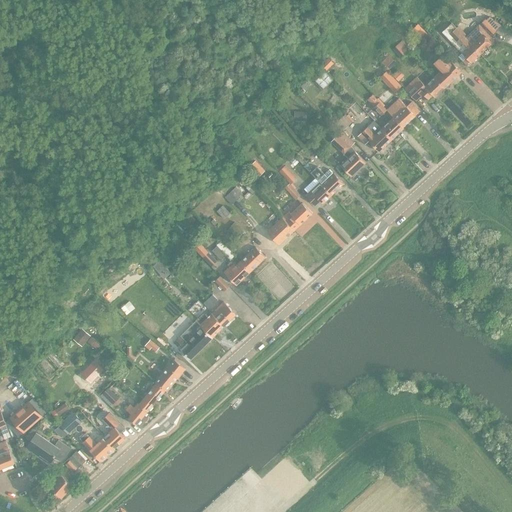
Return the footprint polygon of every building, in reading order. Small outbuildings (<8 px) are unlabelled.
[(485,18),(465,37),(480,54),(494,40),(490,36),(502,25),(490,16),(486,19),(485,18)] [(429,36),(418,24),(413,29),(424,41),(429,36)] [(456,28),(449,34),(456,41),(460,45),(457,48),(462,53),(458,56),(466,64),(470,61),(471,62),(480,54),(465,37),(462,34),(456,28)] [(444,53),(433,63),(440,71),(435,75),(446,86),(461,71),(451,61),(446,56),(444,53)] [(334,63),(328,58),(321,64),(327,70),(334,63)] [(315,80),(324,89),(333,79),(324,71),(315,80)] [(401,86),(387,71),(380,77),(394,92),(401,86)] [(398,71),(393,76),(398,81),(403,76),(398,71)] [(446,86),(435,75),(425,85),(417,77),(404,88),(414,99),(421,92),(428,99),(432,94),(435,97),(446,86)] [(372,95),(368,100),(374,106),(381,114),(386,110),(372,95)] [(399,98),(386,110),(394,118),(403,127),(420,111),(411,102),(406,106),(399,98)] [(345,113),(345,114),(337,121),(344,128),(352,122),(350,119),(354,116),(348,109),(344,112),(345,113)] [(294,120),(306,121),(306,111),(295,111),(294,120)] [(391,119),(381,129),(391,139),(403,128),(403,127),(394,118),(392,120),(391,119)] [(361,132),(358,136),(365,144),(369,141),(379,151),(391,139),(381,129),(375,135),(367,127),(361,132)] [(341,131),(331,142),(347,157),(354,150),(349,146),(353,142),(341,131)] [(341,165),(351,176),(365,162),(354,150),(347,157),(348,158),(341,165)] [(327,158),(335,166),(338,163),(331,155),(327,158)] [(265,170),(255,160),(248,167),(258,177),(265,170)] [(277,169),(279,171),(278,171),(290,183),(297,177),(285,165),(284,166),(283,164),(277,169)] [(311,172),(320,182),(332,194),(343,183),(334,173),(333,173),(329,169),(324,173),(318,166),(311,172)] [(316,177),(304,188),(308,193),(306,195),(308,198),(315,205),(320,200),(323,203),(332,194),(320,182),(316,177)] [(250,183),(246,187),(252,194),(257,190),(250,183)] [(285,188),(295,199),(300,195),(289,184),(285,188)] [(225,196),(232,204),(242,194),(236,187),(225,196)] [(282,217),(283,218),(294,230),(312,213),(302,203),(291,213),(289,211),(282,217)] [(218,210),(225,218),(231,212),(223,205),(218,210)] [(283,218),(282,217),(267,231),(279,244),(294,230),(283,218)] [(226,230),(235,239),(244,230),(235,221),(226,230)] [(216,244),(228,257),(230,259),(235,255),(221,240),(216,244)] [(255,246),(240,261),(250,271),(265,257),(255,246)] [(216,262),(217,261),(208,251),(202,257),(205,259),(212,266),(216,262)] [(250,271),(240,261),(236,265),(231,260),(227,264),(229,266),(224,272),(236,285),(250,271)] [(160,261),(153,267),(160,274),(166,268),(160,261)] [(215,281),(224,290),(229,285),(220,276),(215,281)] [(203,303),(208,308),(217,300),(212,295),(203,303)] [(223,301),(211,313),(224,325),(235,314),(223,301)] [(198,317),(196,319),(200,324),(203,327),(212,337),(224,325),(211,313),(208,316),(205,313),(199,318),(198,317)] [(195,319),(180,334),(187,341),(180,348),(191,358),(198,351),(208,341),(212,337),(203,327),(200,324),(195,319)] [(82,329),(73,339),(81,346),(89,336),(82,329)] [(150,339),(147,343),(156,351),(159,346),(150,339)] [(131,346),(127,346),(127,355),(134,361),(136,359),(131,354),(131,346)] [(112,355),(121,363),(126,357),(117,349),(112,355)] [(157,383),(165,390),(166,390),(185,368),(174,359),(156,382),(157,383)] [(103,369),(94,361),(81,374),(90,383),(98,375),(101,378),(106,373),(103,370),(103,369)] [(157,383),(140,404),(148,411),(165,390),(157,383)] [(109,386),(103,392),(115,404),(121,398),(109,386)] [(10,417),(24,432),(42,416),(29,400),(10,417)] [(55,410),(58,415),(69,408),(65,403),(55,410)] [(148,411),(140,404),(138,403),(134,407),(131,404),(126,409),(132,414),(128,418),(136,425),(148,411)] [(60,424),(68,433),(81,421),(73,412),(60,424)] [(112,429),(104,436),(115,448),(125,438),(120,433),(124,428),(109,412),(103,418),(112,429)] [(26,447),(34,452),(35,451),(50,462),(54,456),(61,461),(71,448),(59,439),(54,445),(36,433),(26,447)] [(85,433),(79,438),(83,442),(100,461),(115,448),(104,436),(96,444),(89,436),(85,433)] [(0,468),(14,462),(6,440),(0,442),(0,468)] [(69,458),(78,467),(85,460),(76,451),(69,458)] [(66,463),(74,471),(77,467),(70,459),(66,463)] [(50,488),(54,492),(55,491),(61,497),(73,484),(67,479),(71,475),(65,470),(50,487),(51,487),(50,488)]
